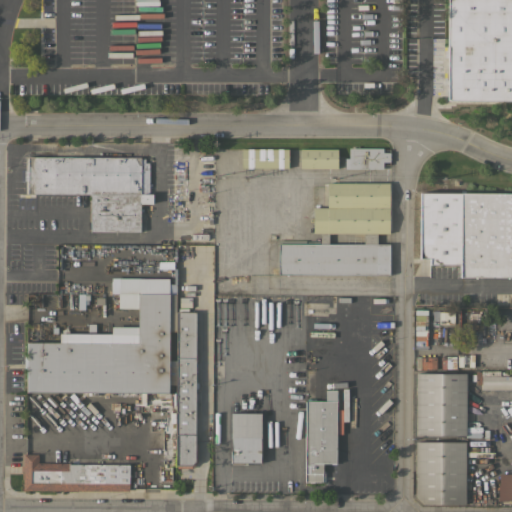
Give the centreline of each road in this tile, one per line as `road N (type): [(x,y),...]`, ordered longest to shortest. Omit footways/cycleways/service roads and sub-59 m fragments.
road 1 (residential): [(0,122),(403,123),(511,158)]
road 2 (residential): [(408,511),(403,123)]
road 3 (residential): [(218,511),(0,509)]
